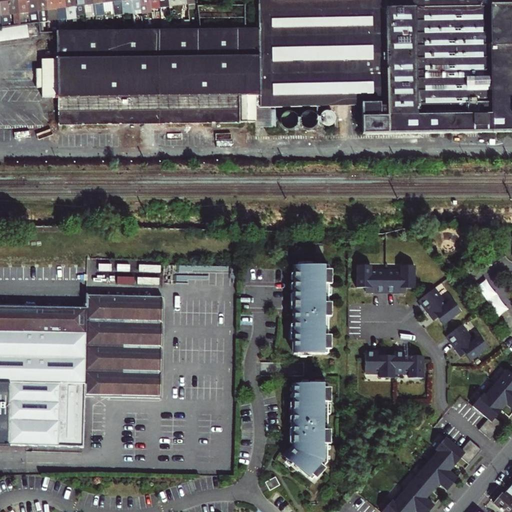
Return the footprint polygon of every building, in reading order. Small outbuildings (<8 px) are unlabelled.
[(7,0),(0,0),(0,15),(9,15),(7,0)] [(7,0),(9,15),(19,13),(16,0),(7,0)] [(26,0),(16,0),(19,13),(28,12),(26,0)] [(37,11),(35,0),(26,0),(28,12),(37,11)] [(35,0),(37,11),(38,20),(39,24),(48,23),(47,10),(45,0),(35,0)] [(45,0),(47,10),(56,9),(55,0),(45,0)] [(64,0),(55,0),(56,9),(65,7),(64,0)] [(94,4),(93,0),(83,0),(84,5),(85,14),(95,13),(94,4)] [(151,7),(149,0),(139,0),(142,15),(151,14),(151,7)] [(76,16),(75,6),(65,7),(67,21),(73,20),(73,16),(76,16)] [(371,28),(371,19),(269,20),(269,30),(371,28)] [(269,49),(270,64),(371,62),(371,47),(269,49)] [(270,86),(270,98),(372,96),(372,84),(270,86)] [(292,312),(291,355),(324,356),(327,268),(293,267),(292,312)] [(415,268),(356,267),(356,289),(361,289),(365,289),(365,293),(405,293),(405,290),(410,290),(414,290),(415,268)] [(431,317),(435,321),(438,319),(443,326),(460,313),(455,306),(449,311),(433,290),(419,301),(431,317)] [(461,326),(447,337),(460,354),(462,357),(465,355),(471,362),(487,349),(482,342),(476,346),(461,326)] [(372,353),(365,353),(364,373),(379,374),(379,378),(422,379),(422,358),(413,357),(413,354),(403,354),(394,353),(394,357),(385,357),(385,353),(372,353)] [(489,439),(502,425),(494,418),(496,415),(503,407),(506,405),(511,410),(511,374),(506,370),(495,383),(493,381),(471,406),(487,419),(478,429),(489,439)] [(323,386),(290,385),(289,424),(288,451),(281,459),(306,482),(321,464),(323,386)] [(426,464),(404,490),(401,487),(380,511),(413,511),(414,511),(415,511),(426,511),(433,505),(425,498),(427,495),(435,486),(438,483),(446,490),(456,477),(449,471),(451,468),(458,460),(460,457),(468,464),(480,449),(469,440),(460,450),(445,437),(424,461),(426,464)] [(275,478),(264,484),(269,492),(279,487),(275,478)] [(503,511),(511,511),(511,504),(505,498),(503,497),(499,502),(496,506),(503,511)]
